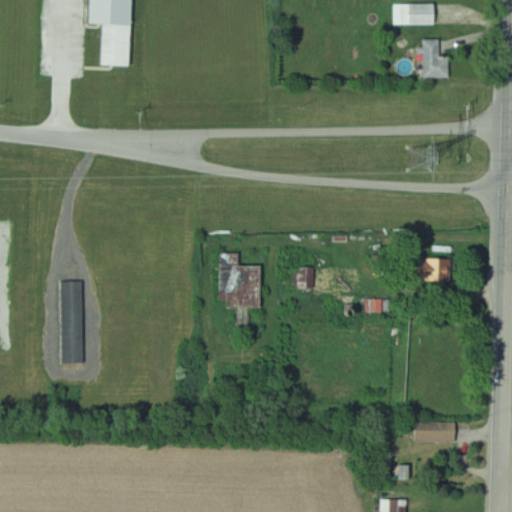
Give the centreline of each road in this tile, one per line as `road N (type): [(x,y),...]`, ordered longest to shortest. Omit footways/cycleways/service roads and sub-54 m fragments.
road 1 (residential): [(59,135),(242,172),(509,191)]
road 2 (primary): [(511,90),(499,511)]
road 3 (residential): [(511,125),(110,134)]
